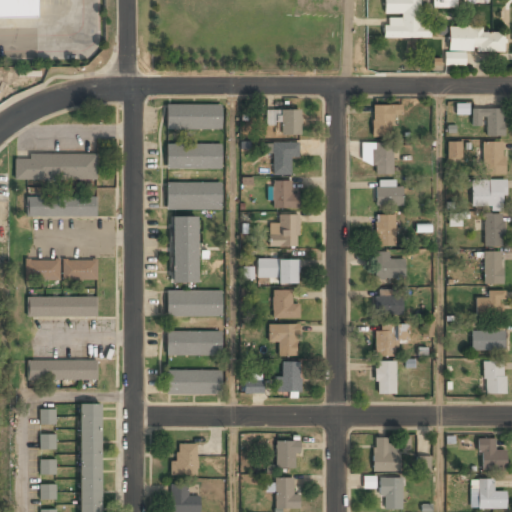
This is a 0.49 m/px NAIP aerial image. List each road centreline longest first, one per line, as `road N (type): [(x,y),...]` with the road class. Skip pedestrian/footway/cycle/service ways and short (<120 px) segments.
road 1 (residential): [(511,87),(128,87),(61,98),(0,134)]
road 2 (residential): [(337,86),(337,511)]
road 3 (residential): [(128,87),(136,511)]
road 4 (residential): [(511,417),(135,417)]
